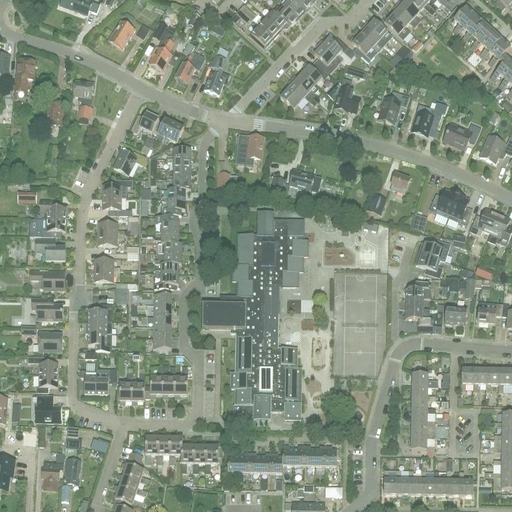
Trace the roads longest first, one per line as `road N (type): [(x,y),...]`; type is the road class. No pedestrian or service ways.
road 1 (residential): [(123,424),(182,425),(197,412),(198,362),(184,346),(184,296),(200,280),(194,213),(203,204),(204,141),(226,120)]
road 2 (residential): [(123,424),(72,401),(73,314),(84,198),(139,87)]
road 3 (residential): [(511,201),(449,168),(350,137),(226,120)]
road 4 (residential): [(226,120),(319,24),(347,21),(367,0)]
road 5 (residential): [(350,511),(370,493),(371,447),(402,348)]
road 6 (residential): [(139,87),(80,57),(16,38),(0,23)]
